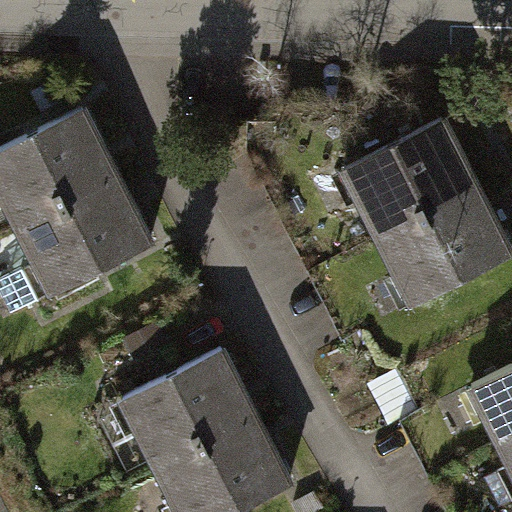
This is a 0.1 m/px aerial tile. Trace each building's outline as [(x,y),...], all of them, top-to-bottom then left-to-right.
[(0,158),(28,215),(135,163),(101,93),(0,142),(0,158)] [(394,226),(502,168),(465,100),(357,158),(394,226)] [(135,163),(28,215),(64,289),(171,237),(135,163)] [(511,186),(502,168),(394,226),(430,292),(511,247),(511,186)] [(174,463),(276,407),(238,338),(136,393),(174,463)] [(511,411),(511,363),(492,374),(511,411)] [(276,407),(174,463),(200,511),(239,511),(312,472),(276,407)]
